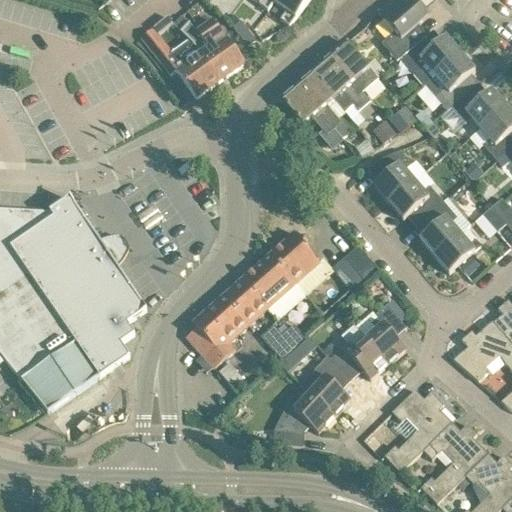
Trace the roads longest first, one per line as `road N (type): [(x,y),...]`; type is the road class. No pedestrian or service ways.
road 1 (residential): [(157,486),(157,358),(167,329),(236,249),(238,168)]
road 2 (residential): [(446,325),(334,186),(276,166),(238,168)]
road 3 (residential): [(235,136),(197,139),(82,181),(0,177)]
road 4 (secondary): [(157,486),(323,493),(373,511)]
road 5 (residential): [(235,136),(250,103),(365,1)]
road 6 (secondary): [(157,486),(0,476)]
road 7 (residential): [(436,363),(337,462)]
